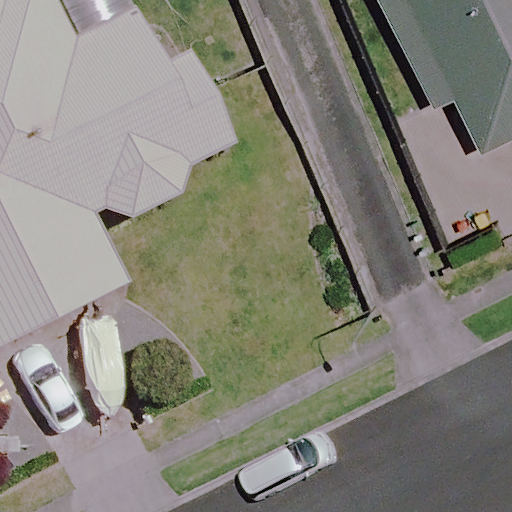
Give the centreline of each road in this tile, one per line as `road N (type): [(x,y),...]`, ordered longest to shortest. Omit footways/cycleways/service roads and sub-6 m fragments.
road 1 (unknown): [(263,0),(460,463)]
road 2 (residential): [(511,437),(364,511)]
